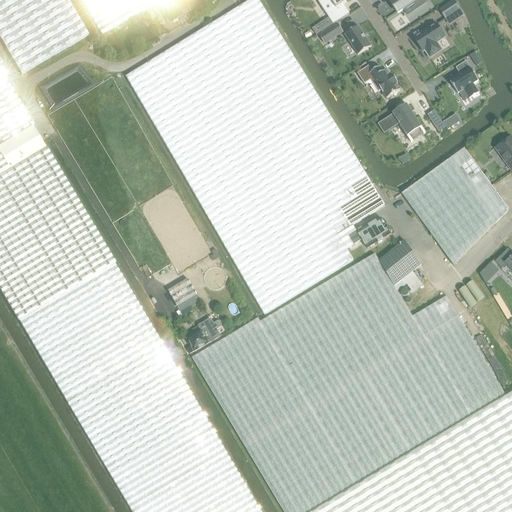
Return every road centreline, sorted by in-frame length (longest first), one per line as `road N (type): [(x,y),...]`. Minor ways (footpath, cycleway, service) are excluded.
road 1 (unclassified): [(23,88),(77,53),(120,68),(233,0)]
road 2 (unclassified): [(142,281),(23,88)]
